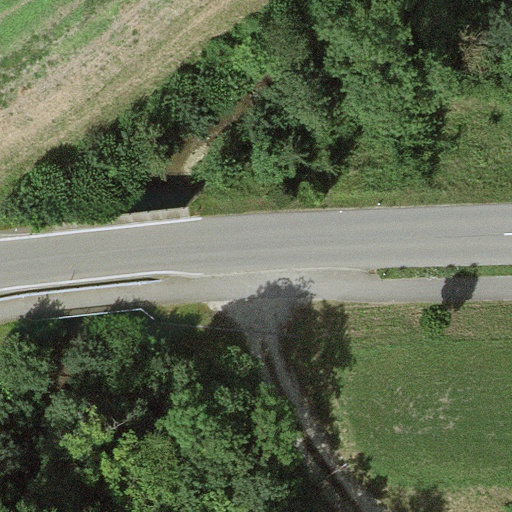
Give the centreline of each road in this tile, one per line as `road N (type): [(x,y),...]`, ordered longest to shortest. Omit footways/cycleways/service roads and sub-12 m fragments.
road 1 (tertiary): [(0,265),(243,240),(511,231)]
road 2 (track): [(348,511),(246,297),(243,240)]
